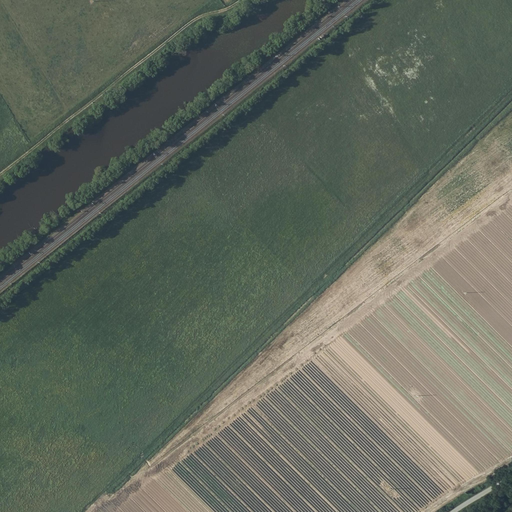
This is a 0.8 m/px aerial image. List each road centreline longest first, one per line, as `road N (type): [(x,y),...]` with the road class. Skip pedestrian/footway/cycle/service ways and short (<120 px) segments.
road 1 (track): [(511,91),(84,511)]
road 2 (track): [(241,0),(0,174)]
